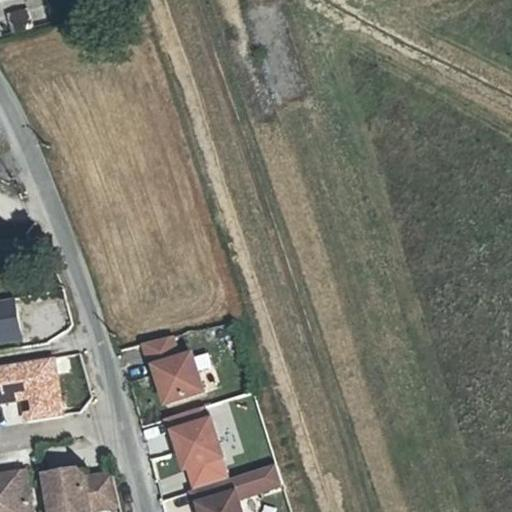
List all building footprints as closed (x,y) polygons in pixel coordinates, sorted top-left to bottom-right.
[(16,37),(35,29),(26,8),(7,16),(16,37)] [(22,311),(0,315),(0,355),(29,351),(22,311)] [(158,372),(163,371),(171,406),(208,396),(199,359),(185,362),(179,340),(152,347),(158,372)] [(61,369),(0,378),(0,414),(33,409),(36,433),(71,427),(61,369)] [(173,422),(178,437),(183,436),(194,472),(199,470),(231,460),(219,423),(214,425),(210,410),(173,422)] [(231,460),(199,470),(206,492),(233,483),(238,481),(231,460)] [(242,496),(243,501),(288,486),(282,467),(238,481),(233,483),(238,497),(242,496)] [(94,477),(55,483),(59,511),(126,511),(122,482),(95,486),(94,477)] [(0,511),(38,511),(34,481),(4,486),(0,483),(0,511)] [(197,495),(202,510),(205,509),(206,511),(247,511),(243,501),(242,496),(238,497),(233,483),(206,492),(197,495)] [(162,501),(164,511),(193,511),(189,494),(162,501)]
